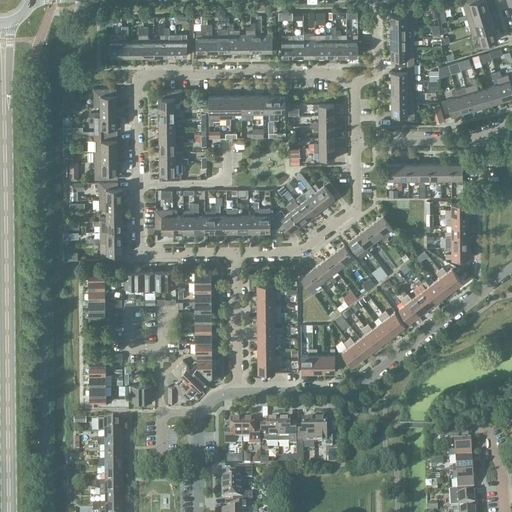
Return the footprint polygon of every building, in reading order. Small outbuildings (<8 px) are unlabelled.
[(461,0),(466,15),(488,8),(485,0),(461,0)] [(390,26),(413,26),(413,8),(396,9),(396,15),(390,15),(390,26)] [(469,26),(475,23),(491,19),(488,8),(466,15),(469,26)] [(196,51),(208,51),(207,24),(207,16),(203,16),(203,24),(201,24),(201,30),(196,30),(196,51)] [(472,36),(494,29),(491,19),(475,23),(469,26),(472,36)] [(250,26),(251,50),(262,50),(261,34),(255,34),(255,22),(250,22),(250,26)] [(240,51),(240,34),(240,29),(233,29),(233,23),(229,24),(229,29),(229,51),(240,51)] [(218,51),(218,35),(212,35),(212,24),(207,24),(208,51),(218,51)] [(133,40),(126,40),(126,26),(122,26),(122,56),(133,56),(133,40)] [(251,50),(250,26),(246,26),(246,34),(240,34),(240,51),(251,50)] [(336,56),(336,28),(336,26),(331,26),(331,34),(325,34),(326,56),(336,56)] [(390,26),(391,37),(407,36),(414,36),(413,26),(390,26)] [(133,56),(144,56),(143,27),(139,28),(139,35),(139,40),(133,40),(133,56)] [(148,39),(148,34),(148,27),(143,27),(144,56),(154,56),(154,39),(148,39)] [(154,56),(165,55),(165,34),(165,27),(160,27),(160,34),(160,39),(154,39),(154,56)] [(176,34),(169,34),(169,27),(165,27),(165,34),(165,55),(176,55),(176,39),(176,34)] [(341,28),(336,28),(336,56),(347,55),(347,39),(347,34),(341,34),(341,28)] [(218,51),(229,51),(229,29),(218,29),(218,35),(218,51)] [(261,34),(262,50),(273,50),(272,29),(267,29),(267,34),(261,34)] [(494,29),(472,36),(474,40),(480,38),(483,50),(495,47),(493,41),(497,40),(494,29)] [(176,39),(176,55),(187,55),(187,49),(187,38),(186,34),(182,34),(176,34),(176,39)] [(315,56),(326,56),(325,34),(314,35),(315,56)] [(347,39),(347,55),(358,55),(358,34),(353,34),(353,39),(347,39)] [(111,56),(122,56),(122,35),(117,35),(117,40),(111,40),(111,56)] [(282,56),(293,56),(293,35),(282,35),(282,56)] [(304,56),(304,40),(298,40),(298,35),(293,35),(293,56),(304,56)] [(304,56),(315,56),(314,35),(310,35),(310,40),(304,40),(304,56)] [(407,36),(391,37),(391,48),(414,47),(414,36),(407,36)] [(391,48),(391,65),(414,64),(414,47),(391,48)] [(491,58),(503,54),(501,48),(490,52),(491,58)] [(489,52),(483,54),(485,61),(491,59),(489,52)] [(414,64),(391,65),(391,82),(414,82),(414,64)] [(495,72),(504,99),(511,96),(511,87),(508,74),(501,76),(500,70),(495,72)] [(493,103),(504,99),(495,72),(491,73),(493,79),(495,85),(489,87),(493,103)] [(438,81),(428,81),(428,90),(438,90),(438,81)] [(391,93),(408,92),(414,92),(414,82),(391,82),(391,93)] [(493,103),(489,87),(482,89),(481,83),(477,84),(483,106),(493,103)] [(473,109),(483,106),(477,84),(472,85),(474,91),(468,93),(473,109)] [(473,109),(468,93),(466,87),(456,90),(462,112),(473,109)] [(94,106),(100,106),(117,106),(116,88),(94,89),(94,106)] [(452,115),(462,112),(456,90),(452,91),(453,97),(441,101),(445,113),(450,111),(452,115)] [(159,109),(175,108),(175,101),(178,101),(178,98),(181,98),(181,91),(159,91),(158,97),(159,109)] [(391,103),(408,103),(414,103),(414,92),(408,92),(391,93),(391,103)] [(242,112),(252,112),(252,95),(241,96),(242,112)] [(252,112),(263,112),(263,95),(252,95),(252,112)] [(270,120),(274,120),(274,95),(263,95),(263,112),(269,112),(270,120)] [(274,95),(274,120),(278,120),(278,112),(285,112),(285,95),(274,95)] [(220,96),(209,96),(209,124),(213,124),(213,118),(220,119),(220,96)] [(231,124),(231,119),(231,112),(230,96),(220,96),(220,119),(226,119),(226,124),(231,124)] [(235,112),(242,112),(241,96),(230,96),(231,112),(231,119),(235,119),(235,112)] [(408,103),(391,103),(391,115),(396,115),(396,121),(414,120),(413,120),(413,114),(414,112),(414,103),(408,103)] [(319,115),(334,115),(334,104),(314,104),(314,109),(319,109),(319,115)] [(437,123),(444,121),(439,104),(432,106),(437,123)] [(89,117),(94,117),(117,116),(117,106),(100,106),(100,112),(89,112),(89,117)] [(159,119),(175,119),(182,119),(182,115),(175,115),(175,108),(159,109),(159,119)] [(314,126),(334,126),(334,115),(319,115),(319,121),(314,121),(314,126)] [(94,134),(117,134),(117,123),(120,123),(120,116),(117,116),(94,117),(94,134)] [(159,130),(176,130),(175,119),(159,119),(159,130)] [(206,119),(201,119),(201,125),(198,125),(198,130),(206,130),(206,119)] [(319,137),(334,136),(334,126),(314,126),(314,130),(319,130),(319,137)] [(253,129),(253,133),(253,137),(263,137),(263,129),(253,129)] [(159,141),(184,141),(183,136),(181,136),(176,136),(176,130),(159,130),(159,141)] [(95,151),(118,151),(117,134),(94,134),(95,151)] [(314,147),(334,147),(334,136),(319,137),(319,143),(314,143),(314,147)] [(159,152),(176,152),(176,146),(184,145),(184,141),(159,141),(159,152)] [(334,147),(314,147),(314,152),(319,152),(319,159),(335,158),(334,147)] [(299,148),(290,148),(291,157),(300,156),(299,148)] [(95,162),(118,162),(118,151),(95,151),(95,155),(95,162)] [(159,152),(159,163),(182,162),(188,162),(187,158),(182,158),(181,152),(176,152),(159,152)] [(300,156),(291,157),(291,165),(300,164),(300,156)] [(120,162),(95,162),(95,179),(118,179),(118,173),(120,173),(120,162)] [(159,180),(182,179),(182,162),(159,163),(159,180)] [(415,184),(419,184),(419,163),(408,164),(408,179),(415,179),(415,184)] [(424,179),(430,179),(430,163),(419,163),(419,184),(424,184),(424,179)] [(437,184),(441,184),(441,163),(430,163),(430,179),(436,179),(437,184)] [(445,179),(452,179),(451,163),(441,163),(441,184),(445,184),(445,179)] [(451,163),(452,179),(458,178),(458,184),(463,183),(463,163),(451,163)] [(393,184),(398,184),(397,164),(386,164),(386,179),(393,179),(393,184)] [(402,179),(408,179),(408,164),(397,164),(398,184),(402,184),(402,179)] [(292,179),(286,184),(290,190),(296,185),(292,179)] [(312,186),(326,204),(335,197),(332,194),(337,190),(329,180),(319,188),(315,183),(312,186)] [(100,199),(123,198),(122,188),(118,188),(118,182),(97,182),(97,191),(100,191),(100,199)] [(283,192),(287,190),(284,185),(279,189),(278,190),(281,194),(283,192)] [(317,211),(326,204),(312,186),(308,189),(312,193),(307,197),(317,211)] [(300,224),(309,217),(295,199),(293,197),(289,200),(291,203),(287,206),(300,224)] [(317,211),(307,197),(302,201),(298,197),(295,199),(309,217),(317,211)] [(100,210),(106,210),(123,210),(123,198),(100,199),(100,210)] [(445,214),(468,214),(468,202),(451,203),(451,210),(445,210),(445,214)] [(184,232),(195,232),(194,203),(190,203),(190,211),(183,211),(184,216),(184,232)] [(205,232),(205,211),(205,215),(199,215),(199,203),(194,203),(195,232),(205,232)] [(216,232),(216,209),(216,205),(211,205),(211,211),(205,211),(205,232),(216,232)] [(220,215),(220,209),(220,205),(216,205),(216,209),(216,232),(227,232),(227,215),(220,215)] [(227,232),(238,231),(238,209),(237,207),(233,207),(232,209),(227,209),(227,215),(227,232)] [(249,231),(259,231),(259,208),(255,208),(255,215),(248,215),(249,231)] [(280,229),(274,215),(273,209),(270,209),(270,208),(259,208),(259,231),(270,231),(270,229),(280,229)] [(173,232),(173,209),(156,209),(156,216),(156,228),(162,228),(162,232),(173,232)] [(184,232),(184,216),(177,216),(177,209),(173,209),(173,232),(184,232)] [(238,209),(238,231),(238,234),(245,234),(245,231),(248,231),(248,215),(242,215),(242,209),(238,209)] [(100,221),(123,221),(123,210),(106,210),(106,216),(100,216),(100,221)] [(300,224),(290,211),(285,215),(281,210),(274,215),(280,229),(282,229),(287,225),(291,231),(300,224)] [(374,221),(387,237),(390,235),(387,231),(393,227),(383,214),(374,221)] [(452,225),(468,225),(468,214),(445,214),(445,218),(452,218),(452,225)] [(98,225),(100,225),(100,231),(123,231),(123,221),(100,221),(94,221),(94,225),(98,225)] [(383,240),(387,237),(374,221),(366,228),(375,240),(380,236),(383,240)] [(445,236),(469,236),(468,225),(452,225),(452,232),(445,232),(445,236)] [(370,244),(375,240),(366,228),(357,234),(370,250),(373,248),(370,244)] [(86,242),(100,242),(123,242),(123,231),(100,231),(100,238),(86,238),(86,242)] [(366,253),(370,250),(357,234),(348,241),(358,253),(363,249),(366,253)] [(452,247),(469,247),(469,236),(445,236),(445,240),(452,240),(452,247)] [(100,260),(107,259),(119,259),(119,253),(123,253),(123,242),(100,242),(100,247),(100,260)] [(350,270),(353,268),(351,265),(351,264),(348,260),(354,256),(344,244),(335,251),(348,267),(350,270)] [(469,247),(452,247),(452,254),(446,254),(446,258),(469,258),(469,247)] [(344,270),(348,267),(335,251),(327,257),(336,269),(341,266),(344,270)] [(333,284),(337,281),(334,277),(331,273),(336,269),(327,257),(318,264),(330,280),(333,284)] [(327,283),(330,280),(318,264),(310,270),(319,283),(324,279),(327,283)] [(379,282),(388,275),(387,275),(380,265),(372,272),(379,282)] [(410,269),(406,265),(400,270),(404,274),(410,269)] [(439,269),(453,288),(462,281),(457,274),(453,268),(452,267),(446,272),(443,267),(439,269)] [(88,279),(105,279),(105,268),(88,269),(88,279)] [(195,281),(211,281),(211,271),(200,271),(200,268),(193,268),(192,271),(195,271),(195,281)] [(444,294),(453,288),(439,269),(436,272),(440,277),(434,281),(444,294)] [(314,286),(319,283),(310,270),(301,277),(313,293),(317,291),(314,286)] [(135,288),(145,288),(145,271),(134,272),(135,288)] [(145,288),(155,288),(155,271),(145,271),(145,288)] [(155,288),(165,288),(165,271),(155,271),(155,288)] [(165,271),(165,288),(176,288),(176,271),(165,271)] [(124,288),(135,288),(134,272),(124,272),(124,279),(124,284),(124,288)] [(369,278),(361,284),(366,291),(374,285),(369,278)] [(88,289),(105,289),(105,279),(88,279),(88,289)] [(388,280),(384,283),(387,288),(392,284),(388,280)] [(444,294),(434,281),(429,285),(425,280),(422,283),(436,301),(444,294)] [(195,292),(211,291),(211,281),(195,281),(195,292)] [(257,295),(280,294),(280,290),(274,290),(274,283),(257,283),(257,295)] [(427,308),(436,301),(422,283),(418,285),(422,290),(417,294),(427,308)] [(89,299),(105,299),(105,289),(88,289),(89,299)] [(195,302),(212,302),(211,291),(195,292),(195,302)] [(352,291),(348,294),(353,301),(357,298),(352,291)] [(427,308),(417,294),(411,298),(408,293),(404,296),(418,314),(427,308)] [(258,306),(274,305),(274,299),(285,299),(285,294),(280,294),(257,295),(258,306)] [(409,321),(418,314),(404,296),(401,299),(405,304),(399,308),(409,321)] [(89,310),(105,310),(105,299),(89,299),(89,310)] [(195,312),(212,312),(212,302),(195,302),(195,312)] [(357,302),(350,307),(353,311),(359,306),(357,302)] [(258,317),(281,316),(281,312),(274,312),(274,305),(258,306),(258,317)] [(105,310),(89,310),(89,320),(105,320),(105,310)] [(382,313),(396,331),(405,324),(395,311),(389,315),(386,310),(382,313)] [(195,322),(212,322),(212,312),(195,312),(195,322)] [(387,338),(396,331),(382,313),(379,315),(383,320),(377,324),(387,338)] [(342,329),(349,324),(344,318),(341,314),(334,319),(338,324),(342,329)] [(258,328),(275,327),(275,321),(281,321),(281,316),(258,317),(258,328)] [(195,332),(212,332),(212,322),(195,322),(195,332)] [(387,338),(377,324),(372,329),(368,324),(365,326),(379,345),(387,338)] [(370,351),(379,345),(365,326),(361,329),(365,334),(360,338),(370,351)] [(258,339),(281,338),(281,334),(275,334),(275,327),(258,328),(258,339)] [(195,343),(212,342),(212,332),(195,332),(195,343)] [(351,337),(347,340),(361,358),(370,351),(360,338),(354,342),(351,337)] [(258,349),(275,349),(275,343),(281,343),(281,338),(258,339),(258,349)] [(361,358),(347,340),(344,342),(348,347),(342,351),(352,365),(361,358)] [(212,342),(195,343),(195,353),(212,353),(212,342)] [(301,371),(313,371),(313,348),(308,348),(308,355),(301,355),(301,371)] [(317,348),(313,348),(313,371),(324,371),(324,354),(317,354),(317,348)] [(324,354),(324,371),(335,371),(335,348),(330,348),(330,354),(324,354)] [(258,360),(281,360),(281,356),(275,356),(275,349),(258,349),(258,360)] [(89,365),(106,364),(106,354),(89,354),(89,365)] [(195,367),(207,379),(212,374),(212,356),(197,356),(197,364),(195,367)] [(207,379),(195,367),(192,369),(183,360),(177,366),(199,387),(207,379)] [(281,360),(258,360),(258,372),(275,372),(275,365),(281,365),(281,360)] [(89,375),(106,375),(106,364),(89,365),(89,375)] [(191,396),(199,387),(177,366),(171,372),(181,381),(178,383),(191,396)] [(89,385),(106,385),(106,375),(89,375),(89,385)] [(186,401),(191,396),(178,383),(176,386),(168,386),(168,401),(186,401)] [(90,395),(106,395),(106,385),(89,385),(90,395)] [(131,402),(142,402),(142,385),(131,385),(131,402)] [(142,385),(142,402),(152,401),(152,385),(142,385)] [(106,395),(90,395),(90,406),(106,406),(106,395)] [(105,418),(98,419),(99,422),(99,432),(105,432),(122,432),(122,421),(116,421),(116,418),(105,418)] [(303,443),(314,443),(314,418),(302,419),(302,435),(296,435),(296,445),(296,454),(301,454),(301,447),(303,447),(303,443)] [(314,418),(314,443),(326,442),(326,446),(333,446),(332,434),(326,434),(326,418),(314,418)] [(236,439),(242,439),(242,419),(231,419),(231,430),(225,431),(225,445),(236,445),(236,439)] [(242,419),(242,439),(249,439),(249,445),(260,445),(260,430),(254,430),(254,419),(242,419)] [(267,443),(278,443),(278,419),(267,419),(267,422),(260,422),(261,442),(267,442),(267,443)] [(290,445),(296,445),(296,435),(296,422),(290,422),(290,419),(278,419),(278,443),(278,445),(290,445)] [(98,443),(122,443),(122,432),(105,432),(105,439),(97,439),(98,443)] [(455,457),(472,456),(471,440),(454,441),(455,451),(448,452),(448,458),(455,457)] [(105,454),(122,454),(122,443),(98,443),(98,447),(105,447),(105,454)] [(123,465),(122,454),(105,454),(105,461),(98,461),(98,465),(123,465)] [(330,454),(327,457),(327,462),(335,462),(335,454),(330,454)] [(453,474),(473,472),(472,456),(455,457),(456,465),(452,466),(453,474)] [(105,476),(123,475),(123,465),(98,465),(98,469),(105,469),(105,476)] [(222,486),(242,486),(242,479),(252,478),(252,468),(236,468),(236,474),(222,474),(222,486)] [(457,489),(474,488),(473,472),(453,474),(453,480),(457,481),(457,489)] [(93,487),(123,486),(123,475),(105,476),(105,482),(93,482),(93,487)] [(100,497),(105,497),(123,497),(123,486),(93,487),(93,489),(98,491),(100,491),(100,497)] [(242,486),(222,486),(222,498),(236,498),(236,504),(252,504),(252,493),(242,493),(242,486)] [(458,506),(475,505),(474,488),(457,489),(458,498),(455,499),(455,506),(458,506)] [(93,508),(123,508),(123,497),(105,497),(105,504),(93,504),(93,508)]
